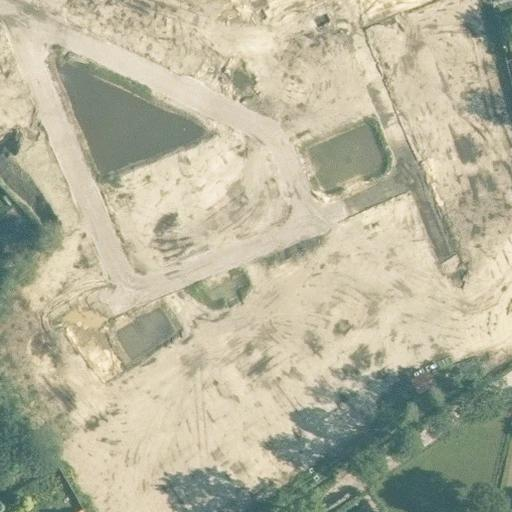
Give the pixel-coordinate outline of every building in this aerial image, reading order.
[(39,0),(38,2),(74,20),(83,0),(39,0)] [(83,0),(74,20),(95,29),(104,9),(119,16),(126,0),(83,0)] [(126,0),(119,16),(133,23),(124,43),(145,53),(162,16),(142,6),(144,0),(126,0)] [(169,0),(162,16),(145,53),(166,63),(174,45),(191,52),(199,33),(178,23),(188,1),(185,0),(169,0)] [(485,0),(460,0),(474,48),(497,42),(485,0)] [(421,41),(402,49),(414,77),(463,57),(454,35),(467,29),(462,17),(463,16),(457,1),(410,20),(416,36),(418,35),(421,41)] [(322,34),(311,38),(314,46),(325,41),(322,34)] [(304,41),(293,45),(296,53),(307,48),(304,41)] [(293,45),(282,50),(285,58),(296,53),(293,45)] [(265,50),(254,55),(257,62),(268,58),(265,50)] [(463,57),(414,77),(425,105),(453,94),(459,108),(480,99),(463,57)] [(5,63),(0,64),(0,90),(14,85),(13,83),(5,63)] [(342,63),(323,71),(338,107),(356,99),(342,63)] [(323,71),(305,78),(320,114),(338,107),(323,71)] [(305,78),(287,85),(302,121),(320,114),(305,78)] [(287,85),(268,93),(283,129),(302,121),(287,85)] [(477,126),(440,135),(444,155),(482,146),(477,126)] [(482,146),(444,155),(449,174),(487,165),(482,146)] [(146,206),(128,213),(145,254),(193,234),(194,238),(209,233),(211,237),(220,233),(216,225),(264,205),(247,164),(230,171),(226,161),(217,165),(221,175),(200,184),(195,173),(186,176),(188,182),(183,185),(182,182),(173,186),(177,193),(155,202),(150,192),(142,196),(146,206)] [(487,165),(449,174),(453,191),(491,182),(487,165)] [(453,191),(452,192),(457,211),(496,202),(491,182),(453,191)] [(496,202),(457,211),(462,230),(500,221),(496,202)] [(394,204),(374,213),(391,256),(424,243),(415,219),(403,224),(394,204)] [(361,241),(338,250),(354,272),(391,256),(374,213),(353,222),(361,241)] [(500,221),(462,230),(466,250),(505,240),(500,221)] [(48,245),(20,272),(44,308),(66,292),(68,298),(96,286),(80,247),(53,258),(48,245)] [(511,269),(488,286),(494,294),(493,294),(494,296),(495,296),(511,319),(511,269)] [(410,275),(401,282),(406,289),(415,283),(410,275)] [(401,282),(391,288),(397,296),(406,289),(401,282)] [(437,322),(413,339),(440,379),(465,362),(449,338),(472,322),(450,284),(423,303),(437,322)] [(267,304),(248,316),(275,355),(293,343),(307,364),(322,353),(295,314),(282,323),(268,302),(266,303),(267,304)] [(230,328),(228,329),(242,350),(230,358),(260,402),(275,392),(258,367),(275,355),(248,316),(230,329),(230,328)] [(54,322),(22,344),(34,361),(66,339),(54,322)] [(66,339),(34,361),(45,377),(77,355),(66,339)] [(196,352),(177,365),(204,404),(222,392),(236,413),(251,402),(224,363),(211,371),(197,351),(195,352),(196,352)] [(77,355),(45,377),(55,393),(87,371),(77,355)] [(388,363),(345,391),(357,408),(374,396),(386,413),(387,412),(387,411),(420,389),(421,389),(422,388),(405,362),(403,363),(403,364),(393,371),(388,363)] [(159,377),(157,378),(172,398),(159,407),(189,451),(204,441),(186,416),(204,404),(177,365),(159,377)] [(87,371),(55,393),(67,409),(99,387),(87,371)] [(17,383),(10,387),(17,397),(24,393),(17,383)] [(24,393),(17,397),(24,407),(31,402),(24,393)] [(35,408),(28,413),(35,423),(42,418),(35,408)] [(302,421),(277,438),(288,455),(305,443),(317,459),(353,434),(336,410),(308,429),(302,421)] [(246,452),(222,469),(249,509),(257,504),(271,495),(274,492),(258,468),(275,457),(264,440),(246,452)]
